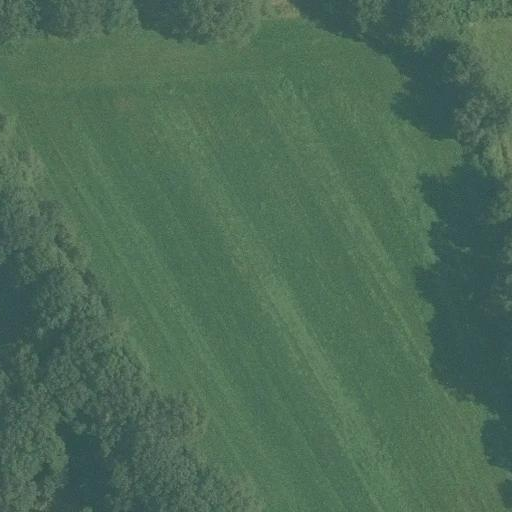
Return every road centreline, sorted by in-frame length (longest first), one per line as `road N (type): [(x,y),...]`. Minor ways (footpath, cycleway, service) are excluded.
road 1 (track): [(196,511),(0,169)]
road 2 (track): [(145,0),(0,6)]
